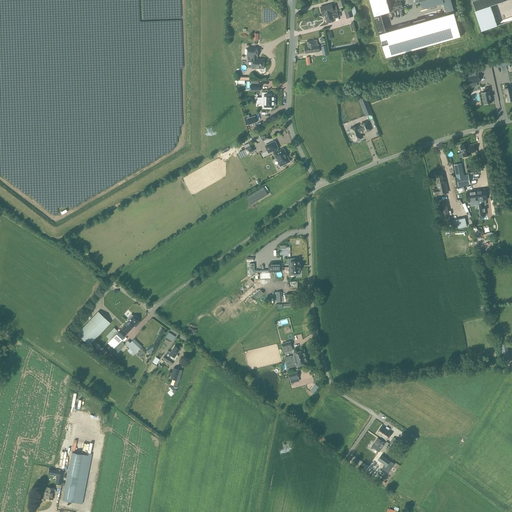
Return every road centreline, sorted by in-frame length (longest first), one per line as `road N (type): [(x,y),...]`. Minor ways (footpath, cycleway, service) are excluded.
road 1 (residential): [(311,194),(312,295),(331,385),(405,432)]
road 2 (residential): [(311,194),(150,310),(184,338)]
road 3 (unclassified): [(511,121),(321,185)]
road 4 (unclassified): [(321,185),(290,126),(292,2)]
